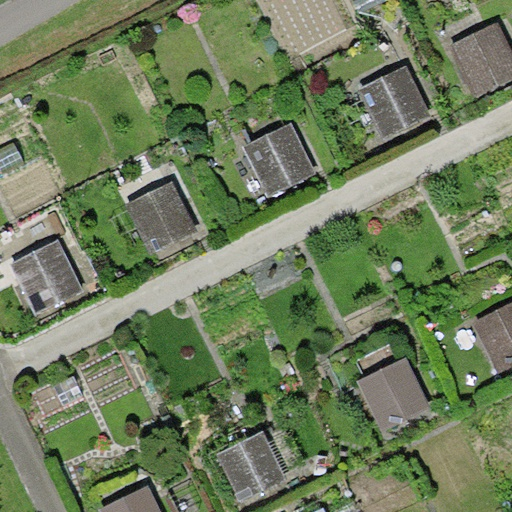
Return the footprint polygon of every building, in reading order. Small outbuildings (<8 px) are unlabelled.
[(511,49),(499,21),(448,45),(473,97),(511,79),(511,49)] [(407,64),(359,87),(384,140),(432,118),(407,64)] [(291,122),(243,146),(268,196),(316,172),(291,122)] [(174,180),(127,202),(152,253),(198,230),(174,180)] [(59,238),(10,262),(36,316),(86,292),(59,238)] [(511,303),(474,322),(498,374),(511,367),(511,303)] [(407,357),(358,379),(382,432),(431,409),(407,357)] [(263,431),(217,454),(242,504),(288,481),(263,431)] [(161,511),(149,485),(99,508),(101,511),(161,511)]
